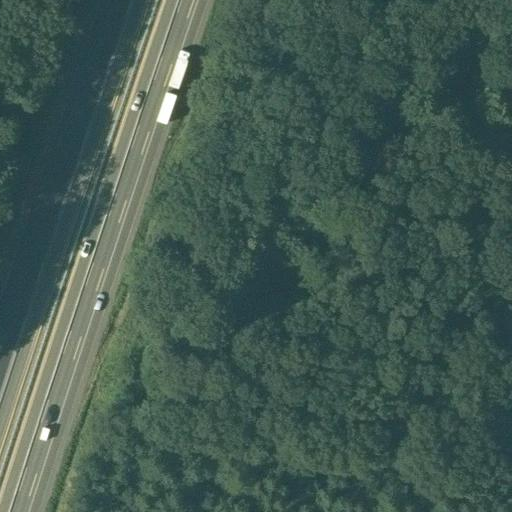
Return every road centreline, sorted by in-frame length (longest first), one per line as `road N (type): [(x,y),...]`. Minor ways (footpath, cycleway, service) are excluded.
road 1 (motorway): [(14,511),(183,0)]
road 2 (motorway): [(132,0),(0,397)]
